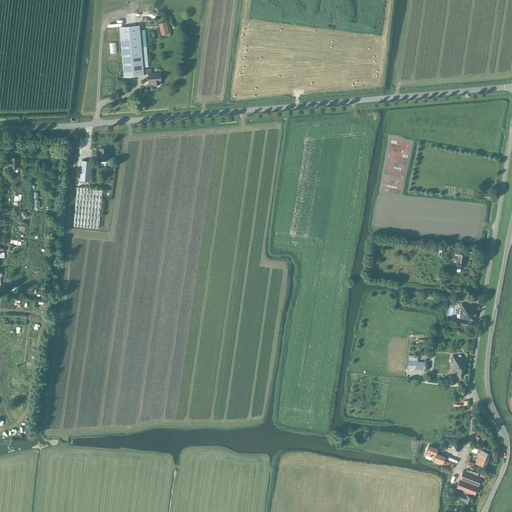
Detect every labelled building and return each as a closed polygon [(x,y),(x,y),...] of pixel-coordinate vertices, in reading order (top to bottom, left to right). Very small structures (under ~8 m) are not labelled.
[(166,22),(160,24),(162,33),(168,31),(166,22)] [(140,25),(120,27),(124,77),(144,75),(144,74),(144,69),(140,25)] [(151,69),(144,69),(144,74),(149,74),(149,83),(154,82),(154,85),(160,84),(160,82),(161,81),(161,73),(151,74),(151,69)] [(108,148),(100,148),(101,161),(112,161),(111,158),(109,158),(108,148)] [(12,174),(19,174),(19,157),(11,158),(11,160),(7,160),(7,166),(11,166),(12,174)] [(90,181),(92,161),(82,160),(80,180),(90,181)] [(77,187),(74,226),(100,228),(103,189),(77,187)] [(2,200),(1,210),(8,211),(9,201),(2,200)] [(452,247),(451,251),(457,252),(457,253),(458,253),(456,265),(458,265),(457,268),(462,269),(462,266),(464,266),(466,255),(464,254),(465,249),(458,248),(452,247)] [(461,314),(460,319),(474,321),(476,306),(462,304),(460,314),(461,314)] [(455,370),(458,371),(457,375),(464,375),(464,368),(465,368),(467,357),(453,355),(451,369),(455,369),(455,370)] [(433,369),(435,375),(447,371),(446,365),(433,369)] [(437,453),(438,449),(429,445),(426,454),(429,455),(431,456),(435,457),(433,461),(438,463),(441,455),(437,453)] [(477,451),(476,453),(479,454),(483,456),(482,458),(488,460),(491,454),(492,450),(487,448),(485,452),(481,450),(480,451),(477,451)] [(483,456),(479,454),(475,463),(485,467),(488,460),(482,458),(483,456)] [(456,488),(474,495),(481,477),(463,471),(456,488)] [(471,504),(474,495),(456,488),(453,497),(471,504)]
